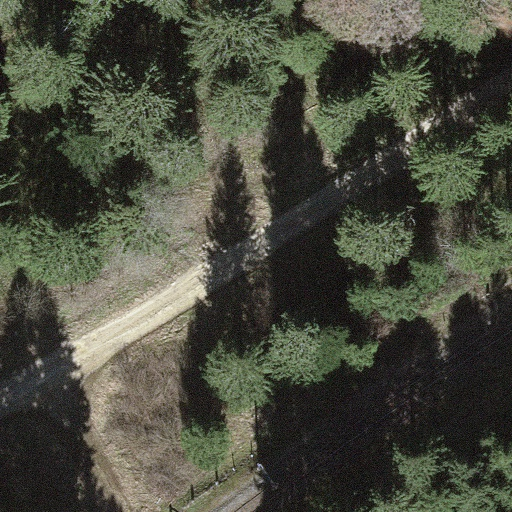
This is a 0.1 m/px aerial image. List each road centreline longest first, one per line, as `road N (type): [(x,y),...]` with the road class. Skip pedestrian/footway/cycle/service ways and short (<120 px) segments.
road 1 (track): [(0,400),(511,92)]
road 2 (track): [(39,380),(126,511)]
